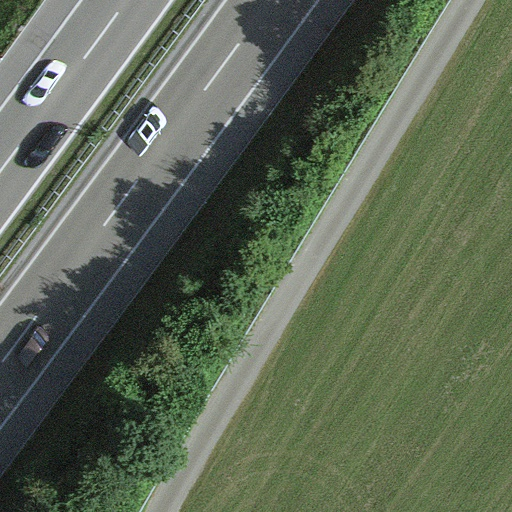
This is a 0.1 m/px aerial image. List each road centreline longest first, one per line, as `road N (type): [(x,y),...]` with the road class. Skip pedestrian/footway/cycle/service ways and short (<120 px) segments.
road 1 (track): [(465,0),(166,511)]
road 2 (motorway): [(0,369),(273,0)]
road 3 (motorway): [(124,0),(0,168)]
